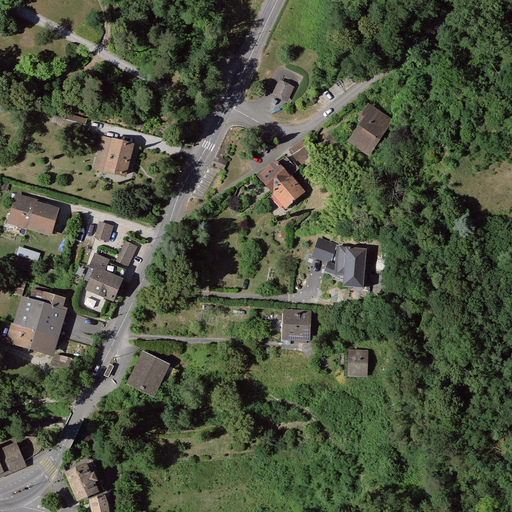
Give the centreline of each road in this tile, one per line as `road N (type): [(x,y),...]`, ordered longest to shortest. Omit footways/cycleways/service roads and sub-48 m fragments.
road 1 (secondary): [(226,105),(56,459),(30,485),(0,498)]
road 2 (residential): [(226,105),(284,133),(299,132),(469,0)]
